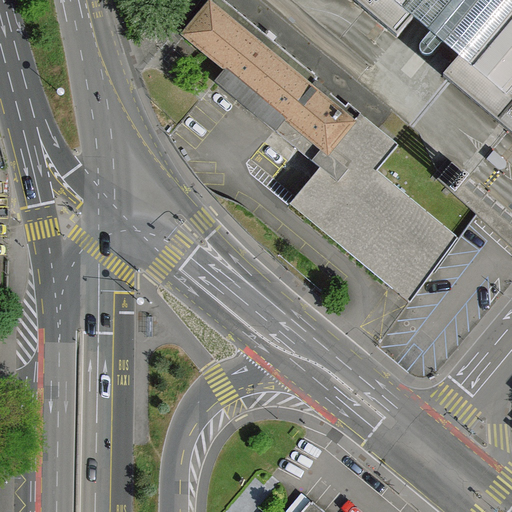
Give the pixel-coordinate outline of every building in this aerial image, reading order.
[(331,156),(364,116),(349,104),(347,107),(315,81),(317,79),(222,0),(215,0),(185,35),(227,70),(331,156)] [(511,0),(352,0),(398,38),(414,20),(460,57),(445,77),(511,134),(511,0)] [(331,156),(227,70),(216,82),(320,169),(331,156)] [(399,145),(364,116),(331,156),(320,169),(291,204),(410,303),(459,238),(377,172),(399,145)] [(511,246),(511,211),(454,162),(439,180),(480,216),(511,246)] [(325,511),(313,501),(303,511),(325,511)]
